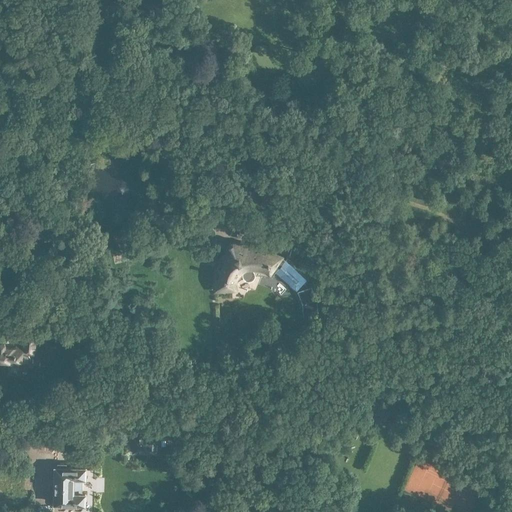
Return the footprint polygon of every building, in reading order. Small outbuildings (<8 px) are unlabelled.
[(215,289),(230,288),(233,280),(236,281),(235,282),(236,282),(238,280),(240,279),(241,278),(243,277),(245,278),(246,279),(248,280),(250,280),(252,279),(254,278),(255,276),(255,274),(258,274),(260,274),(262,274),(264,274),(267,275),(269,275),(272,277),(273,276),(271,275),(269,275),(271,271),(274,273),(275,272),(296,291),(307,279),(289,263),(294,257),(313,263),(316,253),(292,247),(291,247),(289,254),(285,259),(282,257),(275,252),(268,249),(260,247),(259,250),(252,250),(245,250),(244,243),(236,245),(235,243),(233,243),(230,243),(229,245),(228,247),(229,249),(224,255),(227,257),(223,263),(222,266),(219,265),(217,269),(215,277),(215,285),(215,289)] [(80,320),(72,319),(71,328),(79,329),(80,320)] [(22,347),(16,346),(16,349),(5,347),(5,343),(0,342),(0,360),(10,362),(10,364),(9,364),(8,374),(18,375),(19,366),(32,367),(33,355),(35,355),(36,350),(37,350),(39,334),(23,332),(22,347)] [(157,437),(142,436),(133,436),(133,452),(156,453),(157,437)] [(55,479),(53,479),(50,482),(50,487),(53,490),(55,490),(54,502),(57,502),(56,506),(59,509),(64,509),(66,507),(73,507),(75,509),(81,510),(83,507),(83,503),(85,503),(86,467),(67,467),(67,462),(58,462),(57,466),(55,466),(55,479)] [(95,490),(104,491),(105,477),(95,476),(95,490)]
